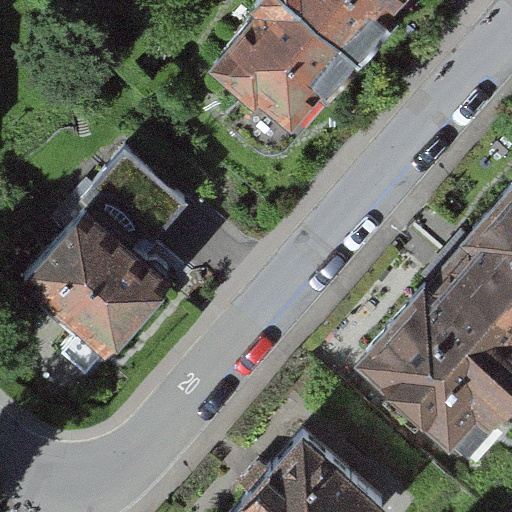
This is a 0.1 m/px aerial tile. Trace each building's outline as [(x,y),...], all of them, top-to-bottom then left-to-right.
[(252,0),(203,59),(283,127),(391,0),(252,0)] [(116,140),(3,267),(99,351),(163,279),(137,256),(185,202),(116,140)] [(511,161),(442,242),(511,301),(511,161)] [(465,432),(511,377),(511,301),(442,242),(354,344),(450,427),(454,422),(465,432)] [(285,413),(197,511),(358,511),(375,493),(285,413)]
